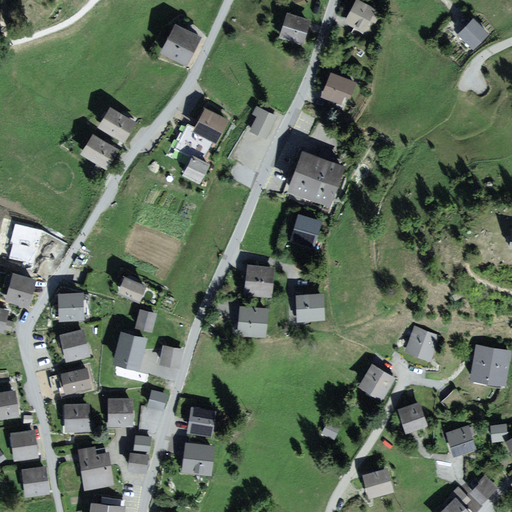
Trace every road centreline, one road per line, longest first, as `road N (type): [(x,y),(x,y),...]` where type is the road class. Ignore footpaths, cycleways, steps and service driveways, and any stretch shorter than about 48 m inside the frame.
road 1 (residential): [(60,511),(25,352),(27,327),(131,155),(197,72),(228,0)]
road 2 (residential): [(336,0),(197,328),(144,511)]
